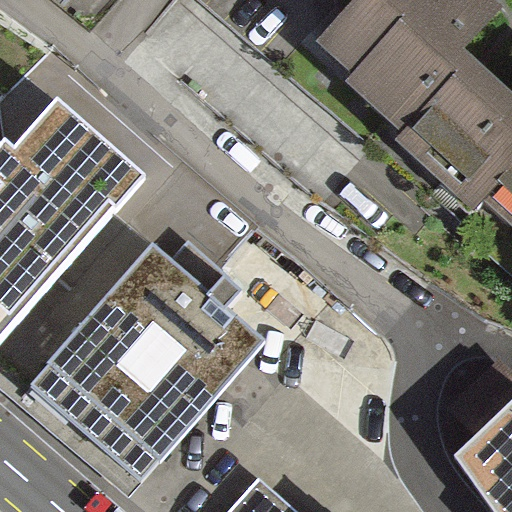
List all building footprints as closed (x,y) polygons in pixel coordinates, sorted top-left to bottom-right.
[(491,11),(480,0),(351,0),(314,37),(511,234),(511,107),(507,112),(449,54),(491,11)] [(0,348),(146,178),(58,104),(15,154),(6,147),(0,153),(0,348)] [(250,345),(145,255),(33,385),(139,475),(250,345)] [(511,506),(511,389),(499,375),(458,415),(489,447),(471,464),(511,506)] [(231,511),(296,511),(259,480),(231,511)]
